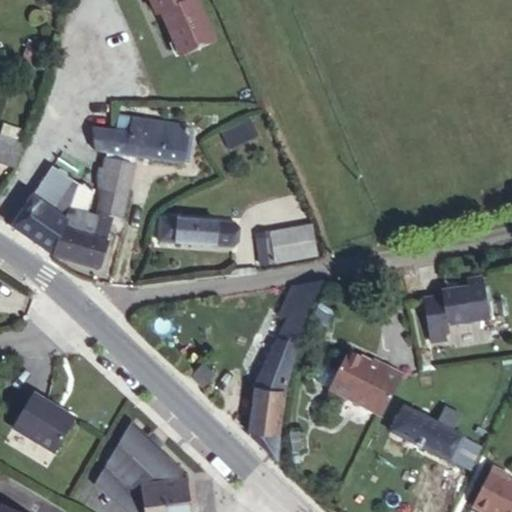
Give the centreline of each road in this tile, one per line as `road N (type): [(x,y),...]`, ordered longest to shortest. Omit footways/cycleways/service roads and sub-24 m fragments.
road 1 (residential): [(91,316),(111,301),(367,266),(511,234)]
road 2 (secondary): [(257,475),(91,316)]
